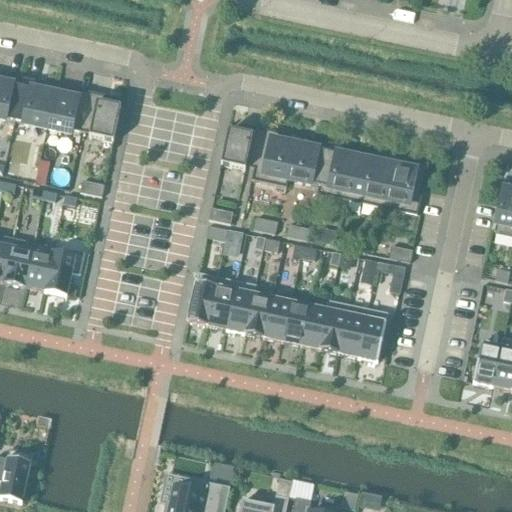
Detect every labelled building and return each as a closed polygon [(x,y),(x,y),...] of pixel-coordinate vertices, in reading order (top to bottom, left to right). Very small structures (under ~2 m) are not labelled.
[(0,122),(15,126),(26,82),(1,77),(0,81),(0,122)] [(26,82),(15,126),(49,133),(57,98),(42,95),(44,86),(26,82)] [(57,98),(49,133),(70,137),(70,133),(83,136),(91,96),(66,91),(65,99),(57,98)] [(91,96),(83,136),(89,137),(88,141),(112,146),(120,111),(108,109),(109,100),(91,96)] [(416,219),(427,168),(404,163),(403,171),(380,167),(382,158),(359,153),(358,162),(348,160),(349,151),(306,142),(305,151),(282,146),(284,137),(241,128),(239,137),(227,134),(220,169),(244,174),(245,170),(253,172),(251,184),(286,191),(287,183),(318,190),(316,198),(416,219)] [(511,185),(504,184),(495,227),(493,238),(511,241),(511,185)] [(83,185),(80,197),(88,198),(90,186),(83,185)] [(13,197),(15,189),(3,186),(1,194),(13,197)] [(90,186),(88,198),(95,200),(97,188),(90,186)] [(97,188),(95,200),(102,201),(105,189),(97,188)] [(32,193),(31,201),(42,203),(44,195),(32,193)] [(54,206),(56,198),(44,195),(42,203),(54,206)] [(64,200),(63,208),(74,210),(76,202),(64,200)] [(208,224),(216,225),(218,213),(211,212),(208,224)] [(218,213),(216,225),(223,227),(225,215),(218,213)] [(225,215),(223,227),(230,229),(233,216),(225,215)] [(256,221),(253,233),(261,235),(263,223),(256,221)] [(263,223),(261,235),(268,237),(270,224),(263,223)] [(270,224),(268,237),(275,238),(278,226),(270,224)] [(289,228),(286,240),(293,242),(296,230),(289,228)] [(296,230),(293,242),(300,243),(303,231),(296,230)] [(303,231),(300,243),(308,245),(310,233),(303,231)] [(314,231),(311,245),(334,249),(337,235),(314,231)] [(219,232),(216,244),(224,246),(227,234),(219,232)] [(235,235),(227,234),(224,246),(232,247),(235,235)] [(224,246),(222,258),(230,260),(230,256),(238,258),(242,237),(235,235),(232,247),(224,246)] [(13,242),(0,239),(0,286),(3,287),(13,242)] [(256,240),(254,252),(262,254),(264,242),(256,240)] [(24,292),(33,247),(13,242),(3,287),(24,292)] [(272,243),(264,242),(262,254),(270,255),(272,243)] [(272,243),(270,255),(276,257),(279,245),(272,243)] [(54,251),(33,247),(24,292),(44,296),(54,251)] [(294,248),(291,260),(299,262),(302,250),(294,248)] [(310,251),(302,250),(299,262),(307,263),(310,251)] [(391,250),(388,262),(410,267),(412,254),(391,250)] [(66,301),(71,277),(79,279),(84,257),(54,251),(44,296),(66,301)] [(310,251),(307,263),(314,265),(316,253),(310,251)] [(331,256),(329,268),(337,269),(339,258),(340,258),(331,256)] [(337,269),(337,271),(349,273),(352,261),(339,258),(337,269)] [(365,263),(362,275),(375,277),(375,274),(377,266),(376,266),(365,263)] [(377,266),(375,274),(403,280),(404,271),(377,266)] [(496,273),(494,285),(507,287),(509,276),(496,273)] [(186,326),(206,331),(217,281),(197,277),(186,326)] [(235,285),(217,281),(206,331),(225,335),(235,285)] [(252,288),(235,285),(225,335),(244,339),(254,289),(252,288)] [(253,299),(255,289),(254,289),(244,339),(262,343),(271,302),(253,299)] [(484,292),(482,300),(502,305),(500,310),(508,312),(511,298),(484,292)] [(281,347),(290,306),(271,302),(262,343),(281,347)] [(328,305),(326,314),(309,310),(300,351),(319,355),(329,305),(328,305)] [(348,309),(329,305),(319,355),(338,359),(348,309)] [(309,310),(290,306),(281,347),(300,351),(309,310)] [(367,313),(348,309),(338,359),(356,363),(367,313)] [(376,367),(387,317),(367,313),(356,363),(376,367)] [(472,387),(492,391),(502,342),(501,341),(499,351),(480,347),(472,387)] [(511,383),(511,343),(502,342),(492,391),(510,395),(511,383)] [(0,460),(0,485),(1,486),(0,491),(0,502),(21,507),(32,457),(8,452),(6,462),(0,460)] [(211,466),(208,482),(216,483),(216,481),(230,484),(233,471),(211,466)] [(165,477),(159,505),(164,507),(163,511),(217,511),(223,489),(194,483),(165,477)] [(241,504),(239,511),(285,511),(288,502),(275,499),(272,511),(241,504)] [(294,503),(291,511),(308,511),(310,506),(294,503)]
